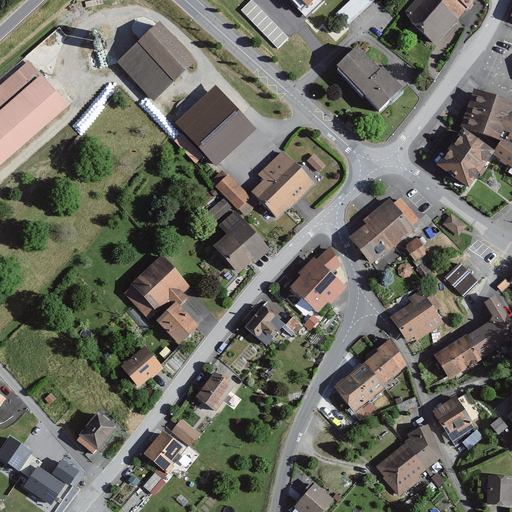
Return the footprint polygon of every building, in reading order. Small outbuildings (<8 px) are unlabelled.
[(250,0),(241,9),(278,47),(289,36),(254,0),(250,0)] [(298,0),(309,11),(320,0),(298,0)] [(349,0),(336,12),(346,24),(373,0),(349,0)] [(413,14),(406,22),(434,46),(468,6),(460,0),(415,0),(408,9),(413,14)] [(155,24),(115,62),(152,101),(192,63),(155,24)] [(355,46),(332,69),(376,113),(399,90),(355,46)] [(29,61),(0,85),(0,163),(67,106),(29,61)] [(511,131),(511,104),(473,93),(460,129),(503,141),(506,135),(511,133),(511,131)] [(219,105),(191,130),(221,162),(248,136),(219,105)] [(467,192),(495,159),(489,155),(496,148),(460,129),(434,169),(467,192)] [(511,133),(506,135),(503,141),(496,148),(489,155),(495,159),(511,169),(511,133)] [(263,180),(249,193),(252,195),(275,219),(314,182),(282,150),(257,174),(263,180)] [(319,171),(326,164),(315,152),(308,159),(319,171)] [(249,193),(226,171),(214,184),(239,208),(252,195),(249,193)] [(400,197),(391,204),(408,226),(417,219),(400,197)] [(231,207),(225,199),(202,217),(209,225),(231,207)] [(365,226),(349,237),(368,262),(411,229),(408,226),(391,204),(388,200),(362,221),(365,226)] [(235,208),(218,224),(227,234),(213,247),(237,272),(250,260),(254,264),(272,248),(235,208)] [(466,225),(450,214),(444,224),(459,235),(466,225)] [(418,238),(406,245),(414,261),(427,255),(418,238)] [(161,258),(124,293),(151,320),(172,299),(177,304),(184,297),(182,295),(189,288),(161,258)] [(312,259),(286,290),(316,315),(327,302),(331,305),(346,287),(312,259)] [(461,264),(447,279),(464,296),(478,281),(461,264)] [(424,292),(389,316),(407,342),(416,336),(419,341),(446,323),(424,292)] [(496,323),(471,338),(483,356),(511,337),(511,324),(494,296),(483,303),(496,323)] [(172,299),(151,320),(175,346),(197,325),(177,304),(172,299)] [(263,308),(227,355),(247,371),(283,324),(263,308)] [(471,338),(435,357),(448,379),(483,356),(471,338)] [(391,341),(363,363),(380,385),(409,363),(391,341)] [(144,346),(118,365),(135,388),(161,369),(144,346)] [(363,363),(332,388),(353,413),(383,388),(380,385),(363,363)] [(212,371),(194,398),(215,412),(233,385),(212,371)] [(457,398),(436,412),(456,441),(477,427),(457,398)] [(96,411),(77,435),(98,451),(116,427),(96,411)] [(500,418),(490,427),(498,436),(508,427),(500,418)] [(182,419),(172,430),(192,447),(201,435),(182,419)] [(409,440),(379,467),(401,495),(425,474),(425,471),(445,456),(426,426),(407,434),(409,440)] [(160,428),(140,455),(165,475),(172,466),(169,463),(182,445),(160,428)] [(463,440),(468,447),(483,437),(478,429),(463,440)] [(30,451),(11,439),(0,455),(0,456),(18,468),(30,451)] [(77,472),(63,461),(54,474),(69,484),(77,472)] [(63,482),(40,467),(26,488),(50,503),(63,482)] [(511,494),(511,476),(486,475),(484,504),(511,506),(511,494)] [(313,483),(293,507),(298,511),(320,511),(332,498),(313,483)]
